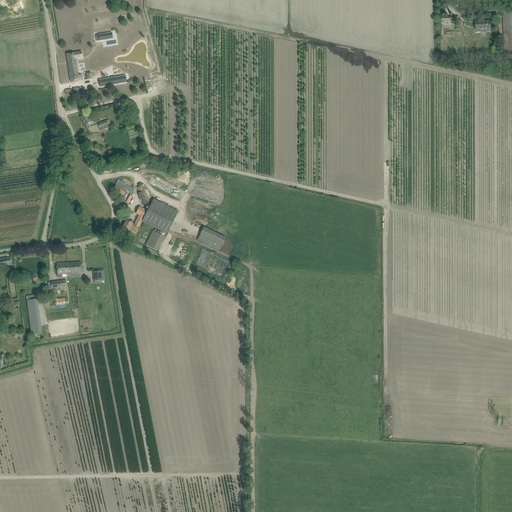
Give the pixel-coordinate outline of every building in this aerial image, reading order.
[(503,12),(503,13),(503,16),(501,16),(501,17),(503,17),(504,56),(511,55),(511,11),(503,11),(503,12)] [(437,22),(442,22),(442,28),(456,28),(455,17),(441,17),(438,17),(437,22)] [(475,21),(476,30),(491,29),(490,21),(475,21)] [(78,75),(75,58),(82,57),(81,52),(66,54),(71,82),(82,80),(81,75),(78,75)] [(106,81),(108,87),(129,83),(127,77),(106,81)] [(80,117),(82,122),(83,124),(85,128),(89,126),(88,123),(90,122),(93,121),(93,120),(92,117),(91,116),(89,117),(87,114),(80,117)] [(134,189),(118,180),(115,185),(113,190),(123,196),(126,191),(131,194),(134,189)] [(137,194),(143,205),(149,202),(143,191),(137,194)] [(126,220),(123,227),(127,229),(136,234),(139,227),(142,221),(166,233),(173,220),(149,208),(147,211),(139,207),(136,213),(139,215),(134,225),(132,224),(126,220)] [(197,240),(219,250),(226,237),(203,227),(197,240)] [(145,245),(157,251),(164,237),(152,231),(145,245)] [(0,259),(0,267),(12,265),(11,258),(0,259)] [(57,264),(57,269),(57,274),(82,273),(82,262),(57,264)] [(93,271),(94,281),(101,281),(101,271),(93,271)] [(63,287),(63,289),(66,289),(65,287),(66,287),(65,280),(51,282),(52,288),(63,287)] [(65,301),(64,298),(54,299),(55,307),(65,305),(65,301)] [(37,299),(27,300),(31,335),(41,334),(37,299)]
